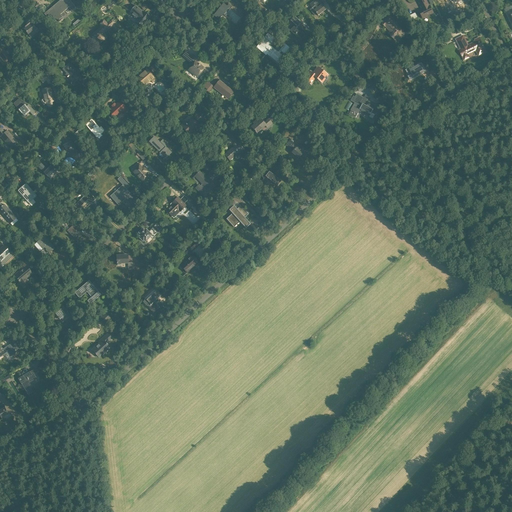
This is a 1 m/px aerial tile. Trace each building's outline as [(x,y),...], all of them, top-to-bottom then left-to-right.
[(54,7),(45,15),(52,24),(57,20),(59,22),(63,18),(60,15),(69,8),(72,11),(76,8),(69,0),(62,0),(62,1),(60,0),(54,6),(54,7)] [(258,0),(256,2),(258,4),(265,12),(268,9),(262,2),(263,0),(258,0)] [(325,10),(322,5),(323,5),(318,0),(315,0),(313,2),(314,2),(310,5),(312,8),(310,10),(315,16),(317,14),(318,16),(325,10)] [(429,6),(425,0),(420,0),(418,1),(421,8),(422,7),(423,9),(419,11),(423,18),(433,13),(429,6)] [(228,8),(223,4),(214,16),(219,19),(223,14),(225,16),(227,14),(234,19),(232,21),(236,25),(239,21),(243,16),(240,13),(242,11),(230,1),(228,4),(230,5),(228,8)] [(135,6),(131,11),(139,18),(136,22),(142,26),(150,17),(146,13),(145,14),(135,6)] [(269,11),(265,15),(268,20),(273,16),(269,11)] [(291,21),(295,25),(290,31),(295,35),(296,34),(301,39),(300,40),(301,41),(307,34),(299,26),(301,23),(294,17),(292,15),(290,17),(292,19),(291,21)] [(381,23),(385,28),(386,28),(386,27),(391,32),(389,34),(395,41),(397,38),(399,40),(404,35),(388,17),(381,23)] [(101,27),(99,29),(93,35),(101,43),(107,37),(103,33),(103,31),(109,26),(110,27),(114,23),(111,20),(107,24),(104,21),(100,25),(101,27)] [(32,24),(24,30),(30,38),(39,31),(40,33),(43,31),(39,26),(36,28),(32,24)] [(266,40),(259,49),(265,54),(265,53),(267,54),(278,64),(283,57),(278,53),(269,46),(274,40),(267,34),(264,38),(266,40)] [(485,53),(483,47),(479,38),(474,40),(475,42),(468,46),(463,36),(456,40),(460,49),(459,50),(462,57),(464,61),(469,58),(468,55),(476,51),(478,56),(485,53)] [(0,55),(6,64),(11,61),(4,52),(2,48),(0,49),(0,55)] [(186,51),(182,56),(193,65),(189,71),(197,77),(204,69),(196,62),(195,63),(193,61),(195,59),(186,51)] [(70,63),(63,69),(68,76),(67,77),(73,84),(78,79),(80,81),(82,79),(77,73),(75,71),(76,70),(70,63)] [(409,68),(405,70),(410,79),(422,72),(423,73),(426,72),(422,65),(422,66),(421,64),(420,64),(410,70),(409,68)] [(310,74),(305,80),(310,84),(315,78),(323,85),(328,79),(317,69),(312,76),(310,74)] [(156,80),(154,78),(147,70),(137,79),(144,87),(151,81),(153,83),(156,80)] [(52,80),(45,72),(42,75),(43,76),(44,78),(45,79),(46,80),(48,82),(49,83),(52,80)] [(359,72),(354,75),(360,83),(365,80),(359,72)] [(219,81),(214,88),(228,99),(233,92),(219,81)] [(209,84),(205,89),(204,90),(207,93),(213,86),(209,84)] [(52,97),(51,89),(42,90),(44,98),(41,100),(44,104),(46,103),(48,105),(49,106),(50,106),(51,106),(52,106),(52,105),(52,104),(52,103),(52,102),(54,100),(52,97)] [(351,111),(349,115),(355,118),(358,114),(360,110),(370,115),(371,114),(375,115),(374,116),(375,116),(378,110),(374,108),(375,106),(374,106),(368,103),(367,105),(365,104),(366,102),(369,97),(366,95),(364,98),(360,105),(355,103),(351,111)] [(27,104),(26,104),(24,102),(23,102),(19,98),(13,104),(17,108),(18,108),(20,109),(19,110),(24,116),(29,112),(32,115),(34,113),(27,104)] [(128,111),(126,108),(120,101),(109,111),(115,118),(122,112),(124,114),(128,111)] [(268,119),(264,123),(259,117),(254,121),(256,123),(251,127),(257,134),(265,126),(267,128),(272,124),(268,119)] [(194,129),(198,125),(192,118),(188,121),(189,123),(187,125),(184,122),(180,125),(189,135),(193,131),(192,130),(194,129)] [(92,120),(86,125),(97,138),(103,133),(103,132),(104,131),(101,127),(99,128),(92,120)] [(8,131),(5,133),(1,128),(0,129),(0,137),(1,136),(11,149),(18,143),(8,131)] [(165,142),(162,145),(154,137),(149,142),(160,153),(165,159),(171,153),(167,149),(168,147),(169,147),(170,147),(165,142)] [(66,140),(68,144),(64,146),(71,158),(77,154),(71,142),(70,142),(68,139),(66,140)] [(296,147),(293,145),(295,143),(291,139),(286,145),(293,150),(291,152),(292,152),(292,153),(299,158),(305,150),(300,146),(298,148),(296,147)] [(239,145),(236,147),(235,146),(224,155),(230,161),(240,152),(241,152),(244,150),(239,145)] [(51,166),(47,170),(41,164),(38,167),(44,173),(49,178),(59,169),(56,166),(58,165),(56,163),(52,167),(51,166)] [(143,167),(142,168),(138,164),(135,167),(137,169),(134,172),(142,181),(148,176),(146,173),(147,172),(143,167)] [(199,172),(195,176),(198,179),(200,182),(202,184),(201,184),(202,184),(200,186),(196,189),(204,197),(214,187),(209,182),(213,178),(215,180),(218,177),(212,171),(209,174),(210,174),(206,178),(199,172)] [(274,184),(278,179),(269,172),(266,176),(264,174),(263,175),(265,177),(261,182),(260,181),(257,184),(262,188),(269,180),(274,184)] [(355,175),(352,179),(359,185),(362,181),(355,175)] [(26,184),(18,191),(29,203),(36,197),(26,184)] [(126,189),(123,185),(122,185),(110,196),(118,206),(125,200),(124,199),(127,196),(130,193),(126,189)] [(93,202),(95,199),(88,192),(74,206),(81,213),(85,210),(81,206),(88,200),(93,202)] [(180,212),(186,206),(177,198),(172,203),(172,204),(166,211),(172,216),(178,210),(180,212)] [(203,209),(201,207),(196,202),(193,205),(198,210),(196,211),(198,213),(203,209)] [(0,203),(0,211),(11,223),(16,218),(4,205),(3,206),(0,203)] [(243,216),(246,213),(240,206),(237,210),(233,206),(229,210),(232,214),(226,219),(234,228),(240,222),(243,226),(248,222),(243,216)] [(69,222),(72,226),(67,231),(77,241),(79,240),(80,242),(81,243),(81,242),(85,239),(76,230),(79,228),(71,220),(69,222)] [(152,238),(157,233),(153,228),(149,232),(146,229),(144,231),(143,229),(139,233),(141,235),(139,236),(141,237),(140,238),(143,242),(144,241),(145,242),(150,237),(152,238)] [(4,234),(0,237),(0,241),(3,244),(8,239),(4,234)] [(52,254),(51,252),(55,248),(50,243),(46,239),(47,239),(45,236),(37,242),(43,249),(40,252),(47,259),(52,254)] [(195,248),(197,246),(194,242),(192,244),(183,251),(187,256),(196,248),(195,248)] [(0,267),(1,268),(13,257),(9,254),(11,252),(4,245),(0,249),(0,267)] [(119,252),(110,262),(116,267),(118,264),(128,273),(136,265),(129,259),(127,261),(124,258),(124,257),(119,252)] [(192,255),(188,259),(188,258),(184,262),(180,266),(187,273),(199,263),(192,255)] [(22,262),(26,266),(22,270),(15,276),(20,282),(22,283),(25,280),(24,279),(31,273),(28,269),(33,264),(28,257),(22,262)] [(101,295),(89,280),(74,293),(79,298),(86,292),(94,300),(101,295)] [(102,294),(107,291),(102,286),(98,289),(102,294)] [(124,287),(117,293),(120,297),(127,290),(124,287)] [(157,309),(152,304),(161,296),(156,290),(143,302),(153,313),(157,309)] [(59,306),(61,308),(54,313),(59,320),(66,315),(66,316),(69,314),(61,304),(59,306)] [(106,313),(98,320),(102,324),(104,323),(105,324),(111,318),(106,313)] [(99,341),(100,342),(92,350),(95,354),(96,355),(97,357),(101,353),(102,355),(110,348),(106,344),(112,338),(108,334),(99,341)] [(1,347),(0,347),(0,357),(8,352),(11,356),(17,352),(16,351),(18,349),(12,339),(8,341),(11,344),(3,350),(1,347)] [(30,372),(18,379),(21,384),(27,393),(26,393),(27,395),(29,397),(35,393),(28,383),(36,378),(33,374),(34,373),(32,371),(30,372)]
